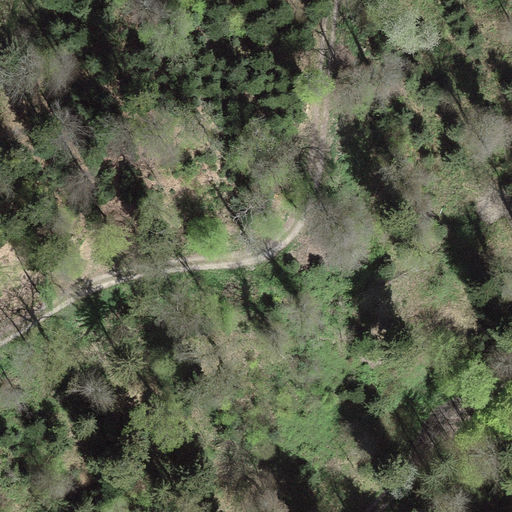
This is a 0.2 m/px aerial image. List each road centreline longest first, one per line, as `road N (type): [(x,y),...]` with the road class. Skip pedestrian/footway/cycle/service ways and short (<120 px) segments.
road 1 (track): [(0,338),(112,277),(281,246),(308,200),(336,0)]
road 2 (track): [(378,511),(511,381)]
